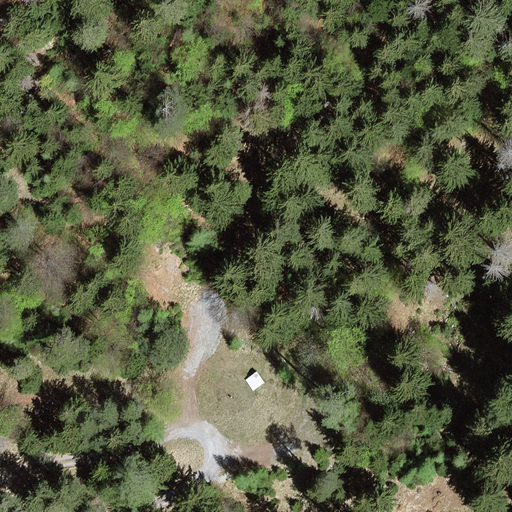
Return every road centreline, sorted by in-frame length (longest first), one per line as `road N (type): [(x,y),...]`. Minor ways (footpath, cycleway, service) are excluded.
road 1 (track): [(122,511),(212,465),(210,445),(194,428),(169,426),(112,456),(0,477)]
road 2 (track): [(178,427),(217,278),(289,142)]
